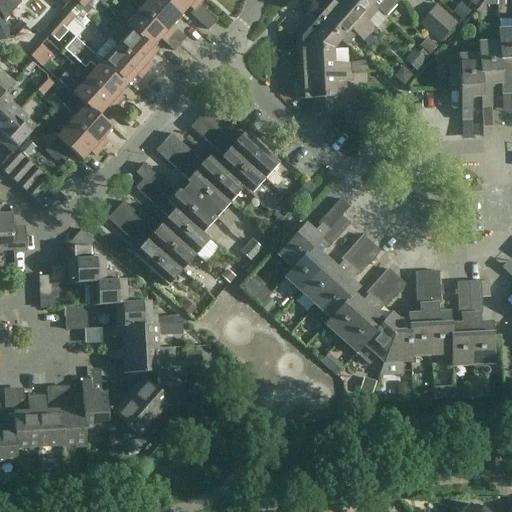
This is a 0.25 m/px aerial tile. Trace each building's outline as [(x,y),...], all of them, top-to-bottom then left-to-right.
[(0,0),(0,12),(4,21),(21,2),(18,0),(0,0)] [(83,9),(91,0),(82,0),(78,5),(83,9)] [(161,0),(149,0),(140,10),(185,50),(191,43),(172,27),(181,17),(161,0)] [(193,0),(161,0),(181,17),(189,8),(194,12),(190,15),(208,31),(217,21),(200,6),(193,0)] [(329,0),(314,18),(341,42),(345,46),(355,35),(364,42),(370,36),(329,0)] [(372,6),(365,0),(329,0),(370,36),(376,29),(367,22),(377,10),(373,6),(372,6)] [(436,4),(427,14),(448,33),(457,23),(436,4)] [(131,31),(152,49),(160,40),(179,56),(185,50),(140,10),(125,27),(131,31)] [(75,18),(70,14),(60,25),(65,30),(75,18)] [(440,43),(448,33),(427,14),(419,24),(440,43)] [(341,42),(314,18),(296,37),(296,38),(297,52),(333,50),(341,42)] [(66,30),(75,38),(76,39),(85,29),(75,20),(66,30)] [(10,34),(15,38),(26,27),(21,22),(10,34)] [(65,30),(60,25),(50,36),(55,41),(65,30)] [(511,30),(498,31),(499,43),(500,43),(502,86),(501,86),(502,95),(511,95),(510,73),(511,73),(511,30)] [(131,31),(116,47),(147,74),(153,67),(148,63),(157,53),(152,49),(131,31)] [(96,69),(87,79),(118,106),(124,99),(119,95),(128,86),(102,63),(102,62),(76,39),(75,38),(64,49),(85,68),(90,62),(96,69)] [(500,43),(499,43),(479,44),(479,56),(480,56),(482,98),(481,98),(482,108),(492,108),(491,86),(501,86),(502,86),(500,43)] [(52,56),(41,46),(31,57),(41,67),(52,56)] [(147,74),(116,47),(102,62),(102,63),(128,86),(136,76),(141,80),(147,74)] [(297,52),(298,76),(352,73),(352,64),(334,65),(333,50),(297,52)] [(459,57),(460,90),(462,121),(472,121),(471,99),(481,98),(482,98),(480,56),(479,56),(459,57)] [(0,98),(1,97),(2,97),(14,84),(0,71),(0,98)] [(126,113),(118,106),(87,79),(80,87),(64,73),(58,81),(62,85),(99,118),(99,117),(107,108),(120,120),(126,113)] [(352,73),(298,76),(300,100),(312,100),(312,116),(336,115),(336,99),(346,98),(345,82),(353,82),(352,73)] [(53,85),(48,80),(37,92),(43,96),(53,85)] [(81,112),(71,122),(102,150),(108,143),(103,139),(112,129),(99,117),(99,118),(62,85),(53,96),(71,112),(75,107),(81,112)] [(0,133),(19,112),(14,109),(16,107),(12,104),(11,106),(2,97),(1,97),(0,98),(0,133)] [(223,103),(216,111),(231,124),(238,116),(223,103)] [(206,111),(198,120),(265,180),(279,164),(245,133),(238,141),(230,134),(231,133),(206,111)] [(13,155),(16,151),(36,129),(26,119),(28,118),(24,115),(23,116),(19,112),(0,133),(0,146),(1,145),(12,155),(13,155)] [(223,157),(217,164),(244,188),(243,189),(251,196),(265,180),(198,120),(190,129),(215,151),(215,150),(223,157)] [(102,150),(71,122),(57,138),(52,134),(43,144),(66,164),(74,154),(82,162),(91,153),(96,157),(102,150)] [(244,188),(217,164),(210,157),(203,164),(195,157),(196,157),(171,135),(163,144),(230,204),(243,189),(244,188)] [(188,181),(182,188),(216,219),(230,204),(163,144),(155,152),(180,175),(181,174),(188,181)] [(0,167),(0,169),(8,177),(24,159),(16,151),(13,155),(12,155),(0,167)] [(33,167),(24,159),(8,177),(17,185),(33,167)] [(203,234),(216,219),(182,188),(176,195),(168,188),(144,165),(136,174),(143,181),(202,234),(203,234)] [(17,185),(26,193),(42,175),(33,167),(17,185)] [(51,183),(42,175),(26,193),(35,201),(51,183)] [(168,218),(162,225),(196,256),(210,240),(203,234),(202,234),(143,181),(135,189),(160,212),(160,211),(168,218)] [(46,191),(36,202),(45,210),(55,199),(49,194),(46,191)] [(285,279),(293,270),(341,217),(350,208),(341,200),(319,224),(321,226),(315,233),(306,225),(277,256),(293,270),(285,279)] [(284,224),(298,209),(290,202),(277,217),(284,224)] [(123,203),(116,211),(182,272),(196,256),(162,225),(155,232),(148,225),(123,203)] [(168,287),(182,272),(116,211),(108,220),(132,242),(133,242),(140,249),(134,256),(168,287)] [(13,251),(13,253),(26,252),(25,228),(12,228),(12,215),(0,216),(0,253),(0,254),(0,252),(13,251)] [(341,217),(293,270),(285,279),(300,293),(329,261),(321,254),(327,247),(328,249),(350,225),(341,217)] [(329,261),(300,293),(316,307),(372,244),(363,237),(341,260),(343,262),(337,269),(329,261)] [(251,239),(245,245),(256,255),(261,248),(251,239)] [(326,327),(360,289),(351,281),(357,275),(359,276),(381,252),(372,244),(316,307),(330,320),(325,326),(326,327)] [(250,261),(256,255),(245,245),(240,251),(250,261)] [(90,247),(65,248),(66,261),(68,261),(69,285),(89,284),(111,282),(110,272),(104,273),(104,259),(91,260),(90,247)] [(341,340),(397,278),(388,270),(367,294),(369,296),(363,303),(355,295),(360,289),(326,327),(341,340)] [(439,272),(427,273),(432,357),(451,356),(452,368),(453,368),(452,356),(450,313),(439,314),(438,305),(441,305),(439,272)] [(409,315),(411,358),(411,363),(412,363),(412,358),(432,357),(427,273),(415,274),(418,306),(420,306),(421,315),(409,315)] [(40,295),(49,295),(48,286),(48,277),(39,278),(40,295)] [(406,286),(397,278),(341,340),(356,354),(392,314),(391,314),(384,322),(376,315),(382,308),(384,310),(406,286)] [(132,304),(131,294),(126,295),(125,281),(111,282),(89,284),(90,307),(114,306),(114,305),(132,304)] [(481,282),(469,283),(473,367),(494,366),(492,323),(480,324),(480,315),(482,314),(481,299),(490,298),(489,282),(481,282)] [(450,313),(452,356),(453,368),(473,367),(469,283),(457,283),(459,316),(461,316),(462,324),(451,325),(451,313),(450,313)] [(65,285),(48,286),(49,295),(66,294),(65,285)] [(114,306),(116,329),(157,326),(157,316),(151,317),(150,303),(132,304),(114,305),(114,306)] [(83,316),(82,307),(65,308),(65,317),(83,316)] [(384,364),(399,321),(399,320),(392,314),(356,354),(369,365),(376,357),(384,364)] [(400,321),(399,321),(384,364),(378,376),(403,375),(402,363),(411,363),(411,358),(409,315),(408,315),(408,320),(400,321)] [(123,351),(158,349),(158,336),(160,336),(160,332),(157,332),(157,326),(116,329),(107,329),(108,338),(122,337),(123,351)] [(109,361),(123,360),(124,375),(127,375),(160,373),(160,372),(159,360),(161,360),(161,355),(159,355),(158,349),(123,351),(108,352),(109,361)] [(127,375),(139,385),(128,396),(155,420),(171,403),(170,402),(173,398),(172,372),(160,372),(160,373),(127,375)] [(85,431),(90,431),(90,433),(95,433),(95,431),(109,430),(108,414),(107,394),(92,395),(91,381),(81,381),(82,396),(83,396),(85,431)] [(83,396),(82,396),(74,396),(75,411),(60,411),(62,447),(75,446),(75,448),(80,448),(80,446),(86,446),(85,431),(83,396)] [(108,414),(109,430),(123,429),(126,426),(139,438),(155,420),(128,396),(113,414),(108,414)] [(16,449),(17,449),(29,449),(29,451),(34,450),(34,448),(39,448),(37,398),(28,399),(28,413),(14,414),(16,449)] [(45,398),(37,398),(39,448),(45,448),(45,450),(50,450),(49,448),(62,447),(60,411),(46,412),(45,398)] [(0,428),(0,464),(7,464),(7,466),(11,466),(11,464),(17,464),(17,449),(16,449),(14,414),(5,414),(6,429),(0,428)]
